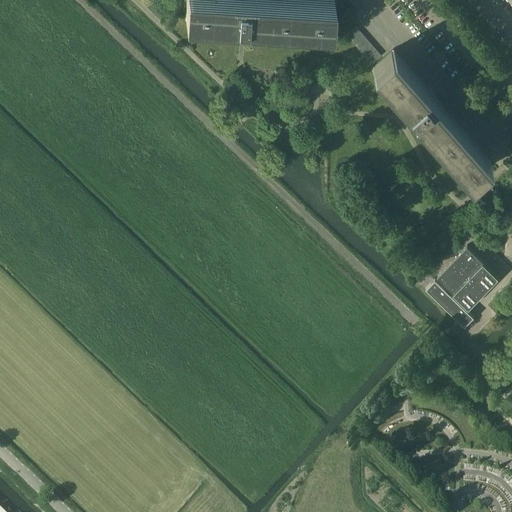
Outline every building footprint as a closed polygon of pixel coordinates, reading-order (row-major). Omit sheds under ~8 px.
[(332,28),(334,0),(186,0),(185,19),(238,22),(238,18),(246,18),(246,22),(332,28)] [(343,31),(353,22),(349,17),(339,26),(343,31)] [(347,35),(357,26),(353,22),(343,31),(347,35)] [(351,40),(361,31),(357,26),(347,35),(351,40)] [(355,44),(365,35),(361,31),(351,40),(355,44)] [(359,48),(369,40),(365,35),(355,44),(359,48)] [(363,53),(373,44),(369,40),(359,48),(363,53)] [(367,58),(377,49),(373,44),(363,53),(367,58)] [(491,159),(434,94),(435,93),(429,86),(428,88),(393,47),(370,67),(405,107),(408,105),(413,111),(410,113),(468,179),(491,159)] [(371,62),(381,54),(377,49),(367,58),(371,62)] [(511,140),(511,131),(507,127),(503,130),(511,140)] [(511,140),(503,130),(498,134),(507,144),(511,140)] [(499,275),(484,261),(467,244),(437,275),(454,291),(469,306),(499,275)] [(474,315),(435,277),(426,287),(465,324),(474,315)]
